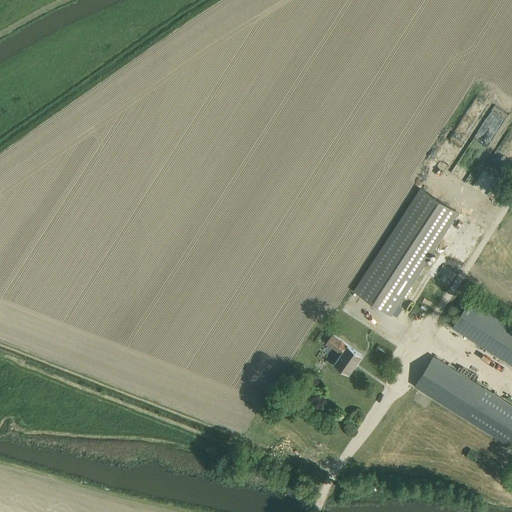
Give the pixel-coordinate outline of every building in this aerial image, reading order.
[(391,314),(457,212),(420,187),(353,290),(391,314)] [(462,227),(467,221),(460,217),(456,223),(462,227)] [(511,325),(478,304),(469,299),(452,326),(460,331),(503,358),(511,363),(511,325)] [(349,374),(362,355),(332,333),(326,342),(340,352),(333,363),(349,374)] [(457,345),(454,350),(466,358),(469,354),(457,345)] [(334,349),(323,347),(322,356),(333,358),(334,349)] [(507,444),(511,436),(511,405),(433,355),(414,385),(507,444)] [(486,361),(484,365),(494,370),(496,366),(486,361)] [(483,453),(489,446),(479,439),(473,446),(483,453)] [(477,464),(482,456),(470,448),(465,456),(477,464)] [(495,452),(491,461),(496,463),(500,454),(495,452)]
